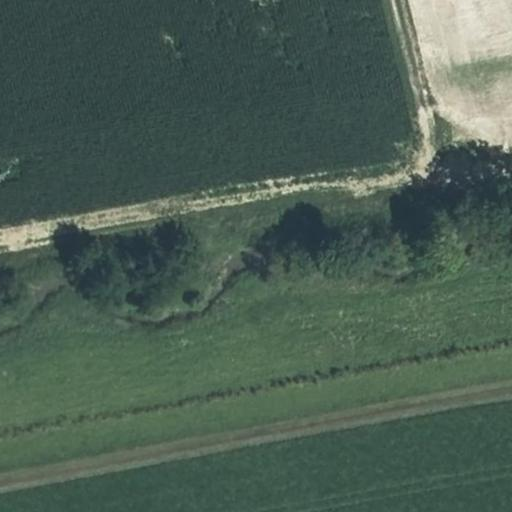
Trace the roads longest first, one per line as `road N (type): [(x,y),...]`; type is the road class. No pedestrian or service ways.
road 1 (track): [(511,385),(0,470)]
road 2 (track): [(0,240),(511,160)]
road 3 (track): [(438,168),(396,0)]
